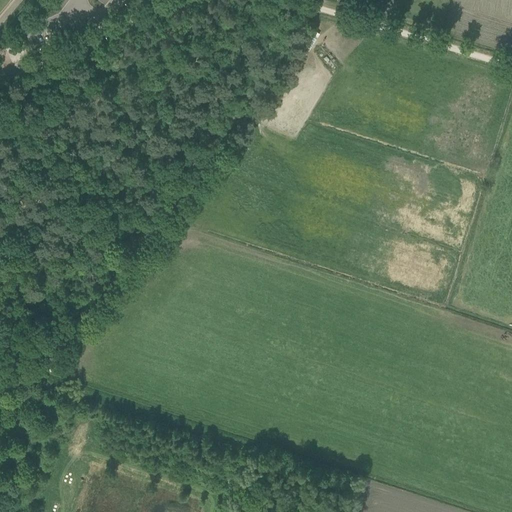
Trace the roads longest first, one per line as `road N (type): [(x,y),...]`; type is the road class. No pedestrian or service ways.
road 1 (track): [(316,7),(71,334),(0,390)]
road 2 (unclassified): [(0,84),(194,0)]
road 3 (track): [(511,67),(316,7)]
